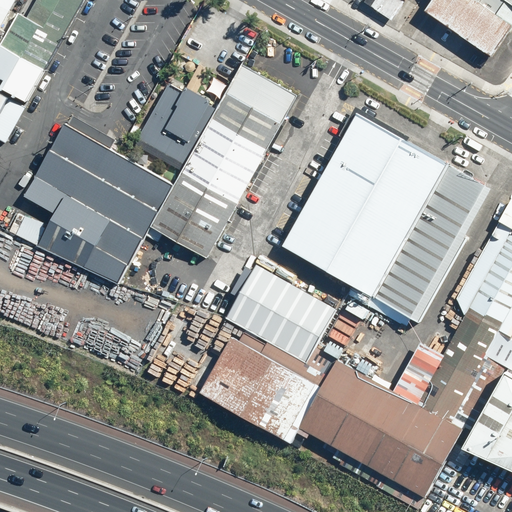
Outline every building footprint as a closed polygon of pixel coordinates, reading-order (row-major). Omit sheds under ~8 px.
[(0,85),(28,102),(85,0),(40,0),(30,17),(23,13),(0,53),(0,85)] [(0,0),(0,29),(16,0),(0,0)] [(367,0),(366,2),(393,20),(407,0),(367,0)] [(511,0),(434,0),(427,11),(495,56),(511,30),(511,0)] [(221,105),(175,78),(137,143),(183,169),(175,184),(151,225),(209,258),(302,96),(243,63),(221,105)] [(0,120),(12,99),(0,92),(0,120)] [(360,114),(287,246),(422,322),(493,189),(360,114)] [(73,125),(68,122),(25,199),(55,216),(40,243),(118,285),(151,225),(175,184),(175,182),(114,149),(116,146),(119,139),(77,116),(73,125)] [(511,200),(457,298),(466,315),(418,401),(470,430),(506,366),(511,369),(511,200)] [(339,308),(258,263),(228,317),(308,362),(339,308)] [(294,442),(302,428),(427,496),(465,428),(318,348),(309,365),(268,343),(267,345),(244,332),(241,338),(234,334),(202,391),(294,442)] [(511,374),(509,372),(470,445),(511,467),(511,374)]
